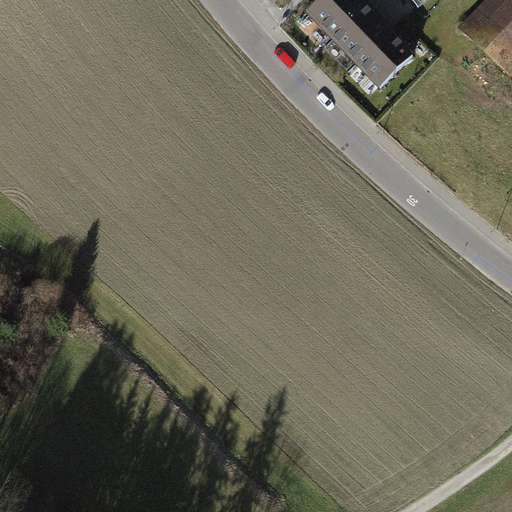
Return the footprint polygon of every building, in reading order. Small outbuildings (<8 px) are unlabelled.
[(308,0),(295,14),(318,37),(355,0),(308,0)] [(355,0),(318,37),(342,61),(382,21),(360,0),(355,0)] [(416,0),(397,0),(405,9),(416,0)] [(511,0),(489,0),(463,30),(511,73),(511,0)] [(342,61),(375,94),(415,54),(382,21),(342,61)]
